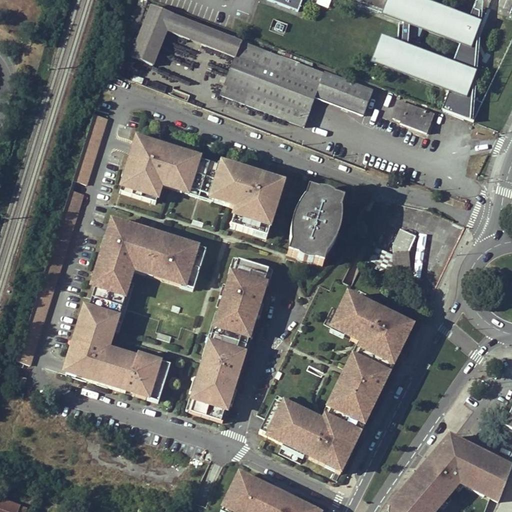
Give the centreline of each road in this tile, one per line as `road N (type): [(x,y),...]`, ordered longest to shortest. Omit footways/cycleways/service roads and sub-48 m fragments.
road 1 (residential): [(231,448),(57,391),(38,368),(116,119)]
road 2 (residential): [(491,236),(462,214),(140,100),(122,102),(116,119)]
road 3 (secondary): [(466,288),(352,507)]
road 4 (secondary): [(368,511),(479,353),(506,332)]
road 5 (residential): [(231,448),(287,296)]
road 6 (residential): [(352,507),(231,448)]
